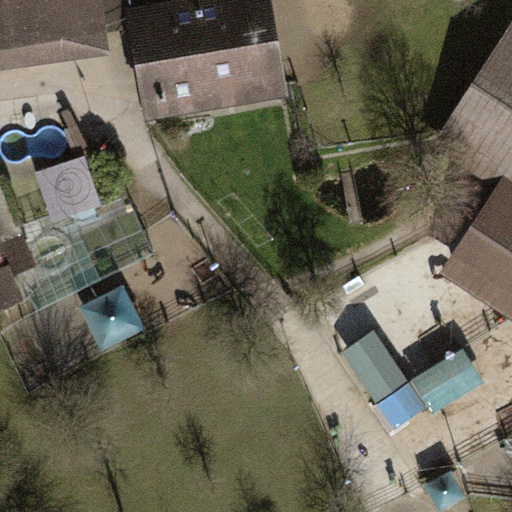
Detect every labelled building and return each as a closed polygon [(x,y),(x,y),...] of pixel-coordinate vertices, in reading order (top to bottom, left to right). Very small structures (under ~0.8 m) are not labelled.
[(26,33),(60,29),(55,0),(0,0),(0,46),(1,53),(29,49),(26,33)] [(263,0),(243,0),(144,16),(159,106),(278,86),(263,0)] [(511,304),(511,39),(448,137),(511,178),(511,184),(456,269),(511,304)] [(89,150),(41,166),(57,215),(105,199),(89,150)] [(0,178),(0,177),(0,241),(23,233),(0,178)] [(0,252),(0,299),(2,305),(18,299),(0,252)] [(351,342),(394,424),(482,377),(467,349),(409,379),(381,326),(351,342)]
